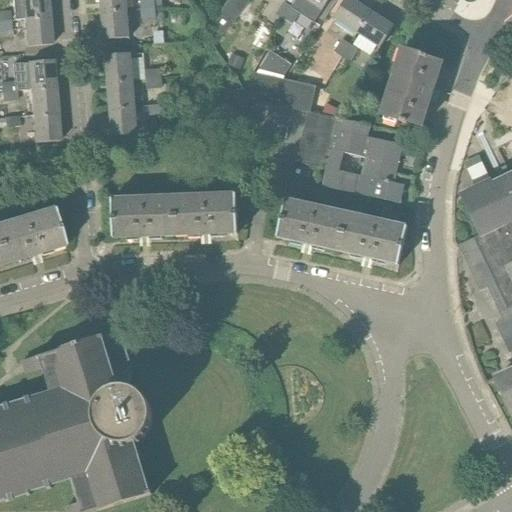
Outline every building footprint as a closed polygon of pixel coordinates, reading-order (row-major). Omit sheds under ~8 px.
[(23,0),(25,21),(50,19),(48,0),(23,0)] [(101,0),(102,15),(128,13),(127,0),(101,0)] [(141,11),(156,10),(155,0),(141,2),(141,11)] [(232,0),(225,10),(237,19),(250,3),(246,0),(232,0)] [(330,0),(297,0),(292,8),(300,14),(316,23),(323,13),(330,0)] [(347,0),(334,20),(357,35),(371,13),(350,0),(347,0)] [(276,16),(284,21),(292,8),(284,3),(276,16)] [(284,21),(292,26),(300,14),(292,8),(284,21)] [(143,25),(165,23),(164,10),(156,10),(141,11),(142,20),(143,20),(143,25)] [(0,23),(12,22),(11,13),(0,13),(0,23)] [(105,41),(131,39),(128,13),(102,15),(105,41)] [(357,35),(380,50),(395,28),(371,13),(357,35)] [(27,48),(52,46),(50,19),(25,21),(27,48)] [(0,33),(12,32),(12,22),(0,23),(0,33)] [(334,53),(342,58),(350,46),(342,41),(334,53)] [(342,58),(350,63),(358,51),(350,46),(342,58)] [(422,128),(432,96),(442,64),(428,60),(429,58),(403,50),(382,117),(407,125),(408,124),(422,128)] [(283,79),(291,67),(271,54),(258,72),(283,79)] [(108,84),(134,82),(132,55),(106,58),(108,84)] [(147,77),(144,55),(135,56),(138,78),(147,77)] [(31,91),(56,89),(54,63),(28,65),(31,91)] [(147,81),(162,80),(161,71),(147,72),(147,81)] [(248,99),(249,99),(261,102),(267,76),(254,73),(248,99)] [(267,76),(261,102),(273,104),(279,79),(267,76)] [(279,79),(273,104),(285,107),(291,82),(279,79)] [(148,91),(162,90),(162,80),(147,81),(148,91)] [(110,111),(136,109),(134,82),(108,84),(110,111)] [(291,82),(285,107),(297,110),(303,85),(291,82)] [(2,94),(17,93),(16,83),(1,85),(2,94)] [(303,85),(297,110),(309,113),(310,113),(316,88),(303,85)] [(33,118),(58,116),(56,89),(31,91),(33,118)] [(3,104),(18,102),(17,93),(2,94),(3,104)] [(220,105),(246,111),(249,99),(248,99),(223,93),(220,105)] [(217,118),(243,124),(246,111),(220,105),(217,118)] [(151,117),(164,116),(163,106),(150,107),(151,117)] [(136,109),(110,111),(113,138),(138,136),(136,109)] [(306,125),(335,132),(337,119),(310,113),(309,113),(306,125)] [(35,145),(61,143),(58,116),(33,118),(35,145)] [(6,130),(20,128),(19,118),(5,120),(6,130)] [(214,130),(240,136),(243,124),(217,118),(214,130)] [(332,144),(330,157),(327,170),(328,170),(324,188),(399,205),(403,187),(393,185),(402,146),(367,138),(370,127),(337,119),(335,132),(332,144)] [(303,138),(332,144),(335,132),(306,125),(303,138)] [(240,136),(214,130),(211,143),(237,149),(240,136)] [(301,150),(330,157),(332,144),(303,138),(301,150)] [(330,157),(301,150),(298,162),(327,170),(330,157)] [(511,178),(494,187),(492,184),(464,197),(482,236),(466,243),(511,340),(511,352),(511,353),(511,355),(511,372),(496,380),(511,412),(511,178)] [(207,236),(239,235),(237,195),(206,196),(175,197),(176,237),(207,236)] [(114,240),(146,238),(176,237),(175,197),(144,198),(112,199),(114,240)] [(347,215),(317,208),(286,201),(278,239),(308,246),(339,253),(347,215)] [(0,248),(5,266),(35,257),(65,248),(54,210),(24,219),(0,226),(0,248)] [(339,253),(370,260),(386,264),(400,267),(409,228),(378,222),(347,215),(339,253)] [(67,508),(68,511),(100,511),(153,496),(151,490),(148,491),(137,458),(142,457),(141,454),(137,456),(134,448),(135,448),(134,445),(141,441),(147,436),(151,429),(153,421),(153,412),(150,405),(146,398),(139,393),(130,389),(133,376),(132,376),(120,336),(106,340),(105,337),(23,362),(27,375),(42,370),(50,396),(26,403),(25,399),(21,400),(22,404),(5,410),(3,405),(0,406),(0,407),(1,411),(0,411),(0,500),(5,499),(6,504),(10,503),(9,498),(26,493),(28,497),(31,496),(30,492),(48,486),(49,491),(53,490),(51,485),(75,479),(83,505),(67,508)]
